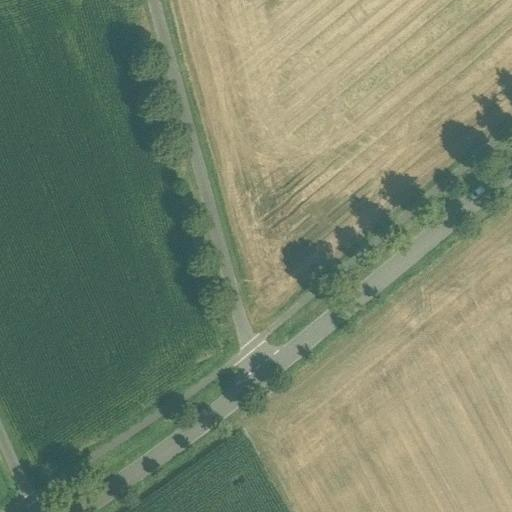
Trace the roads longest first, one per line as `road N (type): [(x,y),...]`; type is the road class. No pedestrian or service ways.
road 1 (unclassified): [(264,378),(243,331),(153,0)]
road 2 (tertiary): [(264,378),(511,172)]
road 3 (tertiary): [(75,511),(264,378)]
